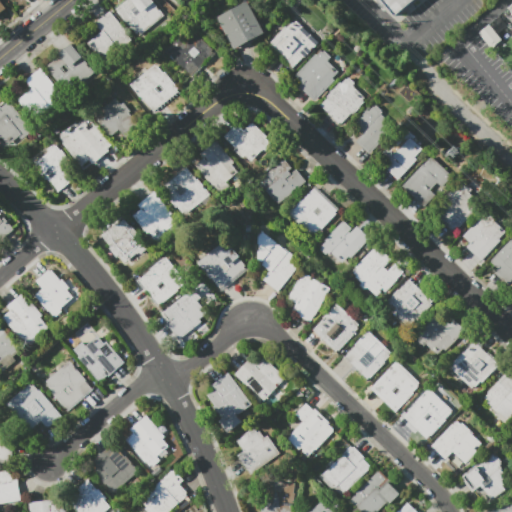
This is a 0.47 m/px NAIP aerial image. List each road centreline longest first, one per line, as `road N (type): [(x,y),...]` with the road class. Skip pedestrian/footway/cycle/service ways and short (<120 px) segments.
road 1 (residential): [(0,278),(246,83),(511,337)]
road 2 (residential): [(49,465),(138,386),(182,368),(258,316),(425,477),(450,511)]
road 3 (residential): [(0,182),(56,232),(161,373),(224,511)]
